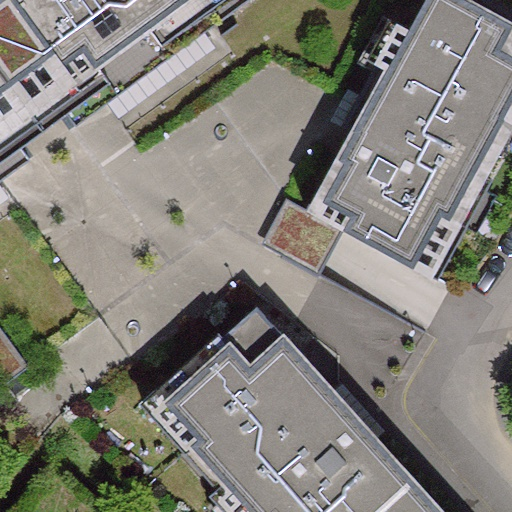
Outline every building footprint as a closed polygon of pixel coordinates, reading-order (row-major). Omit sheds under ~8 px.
[(0,0),(0,37),(42,95),(47,92),(172,0),(0,0)] [(172,0),(47,92),(75,129),(249,0),(172,0)] [(511,15),(488,0),(426,0),(408,29),(397,22),(368,66),(346,100),(356,107),(329,149),(324,145),(288,202),(325,222),(403,265),(436,215),(445,222),(509,124),(497,117),(511,93),(511,15)] [(397,22),(382,12),(353,56),(368,66),(397,22)] [(511,93),(497,117),(509,124),(511,126),(511,93)] [(0,183),(29,163),(1,126),(0,126),(0,183)] [(325,222),(288,202),(260,243),(297,266),(325,222)] [(462,232),(445,222),(436,215),(403,265),(429,282),(462,232)] [(443,511),(374,432),(370,435),(338,398),(341,396),(261,304),(162,392),(164,395),(153,406),(192,447),(178,461),(218,503),(226,511),(443,511)] [(192,447),(153,406),(138,419),(178,461),(192,447)]
